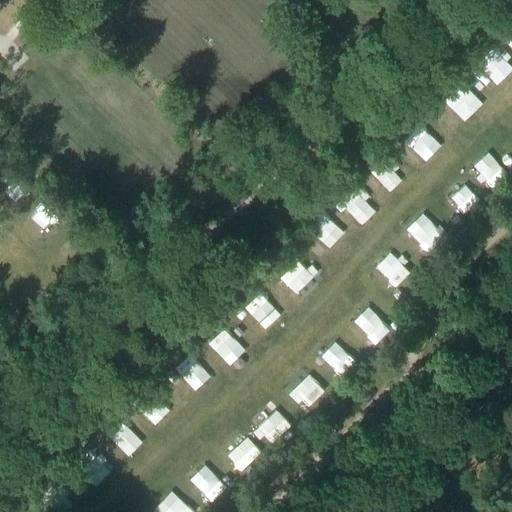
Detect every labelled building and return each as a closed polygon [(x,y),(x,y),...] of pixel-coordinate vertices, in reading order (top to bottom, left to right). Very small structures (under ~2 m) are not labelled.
[(301,246),(295,252),(299,256),(304,250),(301,246)] [(506,360),(488,359),(486,407),(506,408),(506,360)] [(88,423),(85,427),(90,432),(94,429),(88,423)] [(429,458),(428,463),(441,466),(442,461),(429,458)] [(441,466),(428,463),(419,501),(442,506),(451,468),(441,466)]
